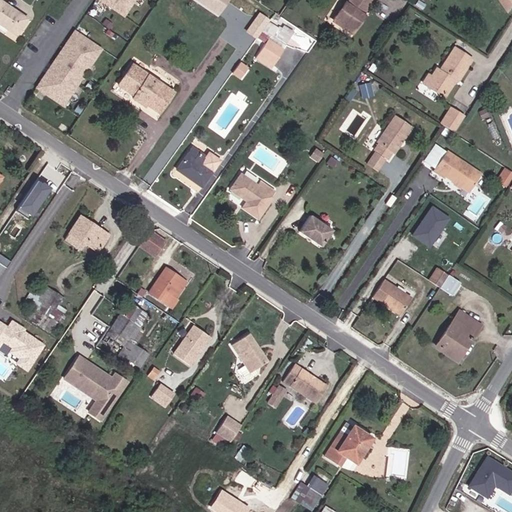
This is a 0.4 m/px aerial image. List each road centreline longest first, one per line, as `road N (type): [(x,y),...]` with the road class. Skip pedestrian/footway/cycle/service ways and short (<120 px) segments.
road 1 (residential): [(14,114),(473,424)]
road 2 (unknown): [(91,165),(0,300)]
road 3 (unclassified): [(90,0),(14,114)]
